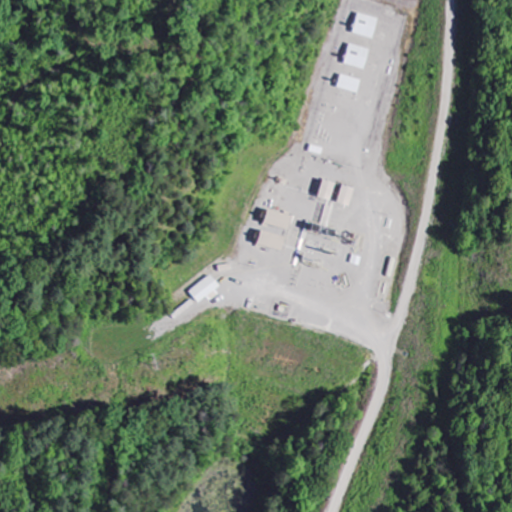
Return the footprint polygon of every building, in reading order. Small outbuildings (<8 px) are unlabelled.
[(355,32),(375,38),(380,17),(360,12),(355,32)] [(366,68),(370,46),(350,43),(346,64),(366,68)] [(289,228),(292,214),(270,209),(267,224),(289,228)] [(282,250),(286,236),(265,229),(261,243),(282,250)] [(202,303),(225,287),(216,274),(192,289),(202,303)]
